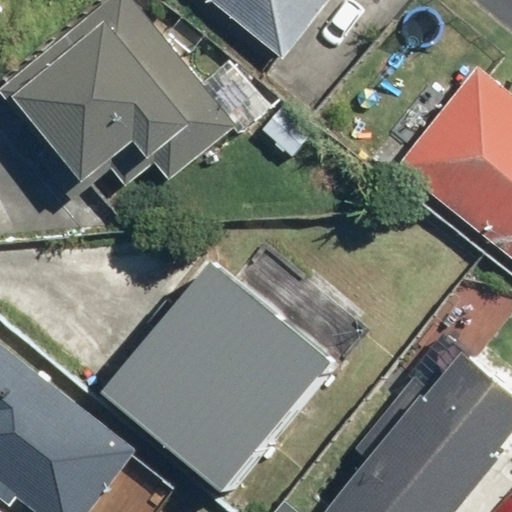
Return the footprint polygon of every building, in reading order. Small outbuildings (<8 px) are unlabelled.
[(215,78),(146,0),(109,0),(8,88),(19,101),(30,92),(102,175),(120,159),(139,182),(169,156),(189,179),(282,99),(243,53),(215,78)] [(230,0),(294,50),(333,0),(230,0)] [(511,72),(492,56),(405,160),(511,249),(511,72)] [(294,101),(269,126),(307,163),(332,138),(294,101)] [(232,254),(122,382),(242,485),(378,328),(274,238),(249,268),(232,254)] [(100,401),(0,321),(0,459),(32,485),(25,494),(47,511),(92,511),(142,450),(92,410),(100,401)] [(511,361),(483,338),(443,386),(425,371),(366,442),(385,457),(341,511),(342,511),(463,511),(511,453),(511,361)]
